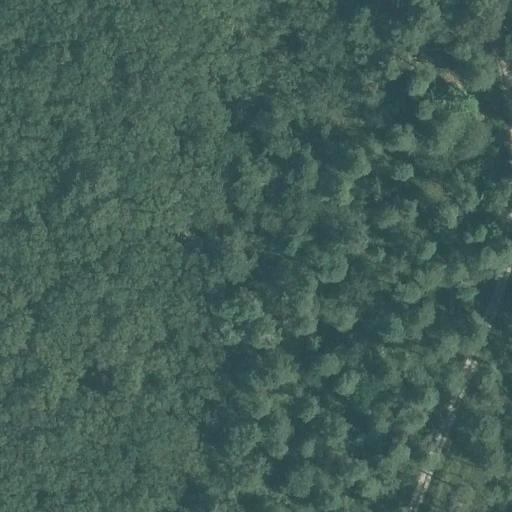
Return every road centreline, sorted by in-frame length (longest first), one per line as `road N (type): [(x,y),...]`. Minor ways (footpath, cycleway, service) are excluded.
road 1 (track): [(511,199),(508,257),(410,511)]
road 2 (track): [(469,0),(498,40),(507,76),(511,185)]
